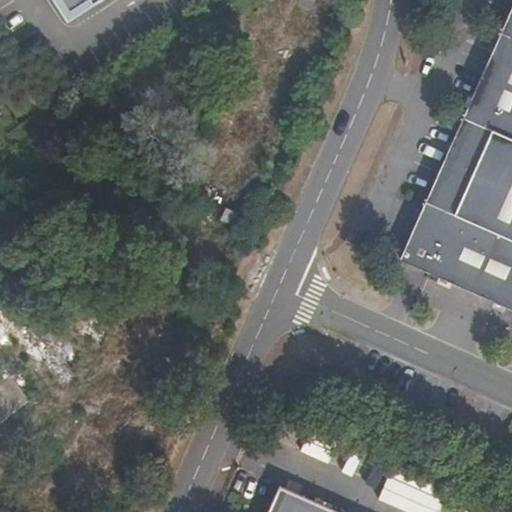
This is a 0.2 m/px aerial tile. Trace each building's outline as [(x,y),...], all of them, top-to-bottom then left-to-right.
[(60,0),(71,15),(94,0),(60,0)] [(511,22),(403,262),(511,311),(511,22)] [(219,222),(238,231),(244,218),(224,210),(219,222)] [(0,422),(21,406),(16,400),(28,391),(0,354),(17,341),(0,318),(0,422)] [(336,511),(281,487),(269,511),(336,511)]
